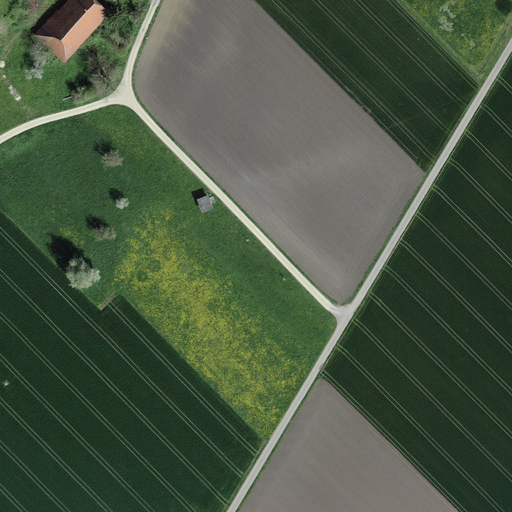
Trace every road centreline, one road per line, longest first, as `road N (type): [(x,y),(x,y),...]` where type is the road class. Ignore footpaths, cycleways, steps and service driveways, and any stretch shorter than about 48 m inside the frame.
road 1 (track): [(511,47),(227,511)]
road 2 (track): [(346,319),(126,97),(45,118),(0,140)]
